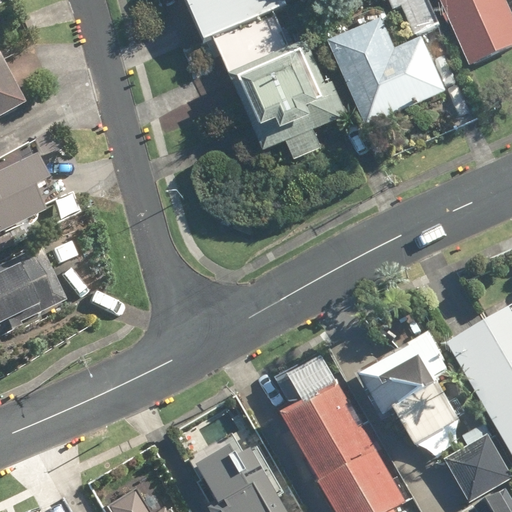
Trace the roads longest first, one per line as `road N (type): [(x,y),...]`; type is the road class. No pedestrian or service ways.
road 1 (residential): [(191,349),(87,0)]
road 2 (tertiary): [(191,349),(378,249),(511,189)]
road 3 (tertiary): [(0,437),(191,349)]
